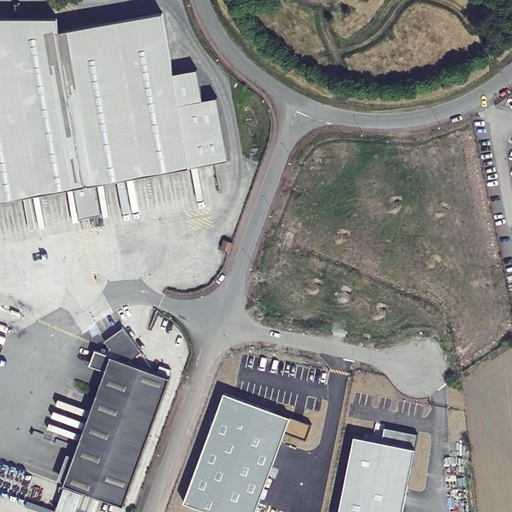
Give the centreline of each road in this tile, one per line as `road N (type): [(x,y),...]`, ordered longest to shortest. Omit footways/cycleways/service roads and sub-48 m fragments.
road 1 (unclassified): [(217,325),(151,297),(123,296),(0,379)]
road 2 (unclassified): [(217,325),(299,103)]
road 3 (unclassified): [(299,103),(358,120),(408,119),(442,112),(511,72)]
road 4 (unclassified): [(427,371),(217,325)]
road 5 (unclassified): [(149,511),(217,325)]
road 6 (unclassified): [(199,0),(239,63),(299,103)]
